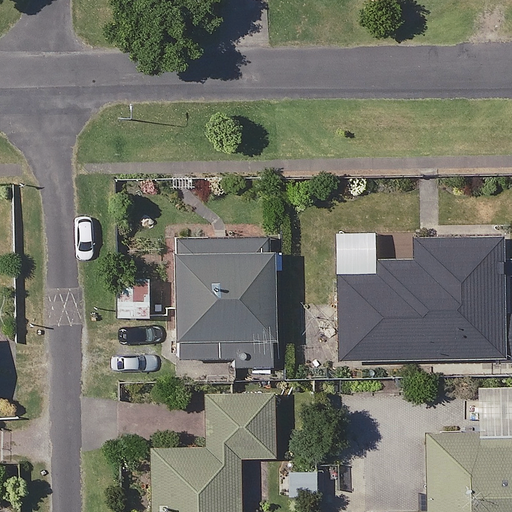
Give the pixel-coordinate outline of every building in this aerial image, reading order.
[(339,360),(511,365),(511,275),(501,275),(502,246),(417,244),(416,262),(378,261),(378,279),(342,278),(339,360)] [(273,247),(174,246),(173,357),(234,358),(234,368),(272,368),(273,247)] [(0,337),(0,415),(6,416),(8,338),(0,337)] [(280,427),(273,427),(273,396),(206,396),(205,451),(153,451),(153,511),(272,511),(273,461),(280,461),(280,427)] [(511,511),(511,399),(484,399),(483,434),(429,434),(428,511),(511,511)]
